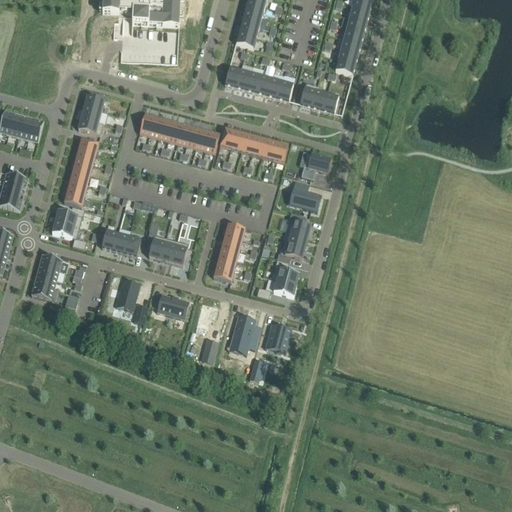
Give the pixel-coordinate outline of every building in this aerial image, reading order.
[(103,0),(102,16),(119,17),(119,16),(133,17),(132,27),(179,29),(180,0),(103,0)] [(265,10),(267,0),(248,0),(248,5),(265,10)] [(373,6),(373,4),(356,0),(355,0),(352,11),(370,15),(372,6),(373,6)] [(262,20),(265,10),(248,5),(245,15),(262,20)] [(367,26),(370,15),(352,11),(350,21),(367,26)] [(259,31),(262,20),(245,15),(242,26),(259,31)] [(364,36),(367,26),(350,21),(347,32),(364,36)] [(257,41),(259,31),(242,26),(239,36),(257,41)] [(361,47),(364,36),(347,32),(344,42),(361,47)] [(254,52),(257,41),(239,36),(236,47),(237,48),(237,47),(254,52)] [(359,57),(361,47),(344,42),(341,52),(359,57)] [(14,43),(6,74),(23,78),(30,51),(22,49),(22,46),(14,43)] [(356,68),(359,57),(341,52),(338,63),(356,68)] [(353,77),(356,68),(338,63),(335,74),(353,79),(353,77)] [(236,91),(241,74),(230,71),(230,70),(230,71),(225,88),(225,87),(225,88),(226,88),(236,91)] [(247,94),(251,76),(241,74),(236,91),(247,94)] [(257,96),(262,79),(251,76),(247,94),(257,96)] [(268,99),(272,82),(262,79),(257,96),(268,99)] [(278,102),(283,85),(272,82),(268,99),(278,102)] [(294,88),(283,85),(278,102),(289,105),(294,88)] [(312,111),(318,89),(306,86),(300,108),(301,108),(312,111)] [(323,114),(327,97),(317,94),(318,89),(312,111),(323,114)] [(334,117),(339,100),(327,97),(323,114),(334,117),(335,117),(334,117)] [(105,103),(88,99),(85,110),(102,115),(105,103)] [(99,125),(102,115),(85,110),(82,121),(104,127),(99,125)] [(15,116),(5,113),(0,131),(0,135),(9,138),(10,134),(14,119),(15,116)] [(150,139),(155,119),(145,116),(140,137),(150,139)] [(19,140),(24,122),(14,119),(10,134),(9,138),(19,140)] [(159,142),(164,122),(155,119),(150,139),(159,142)] [(44,123),(35,121),(34,125),(29,143),(38,146),(44,123)] [(100,139),(104,127),(82,121),(79,133),(100,139)] [(24,122),(19,140),(29,143),(34,125),(24,122)] [(168,144),(174,124),(164,122),(159,142),(168,144)] [(177,147),(183,127),(174,124),(168,144),(177,147)] [(187,149),(192,129),(183,127),(177,147),(187,149)] [(196,152),(201,132),(192,129),(187,149),(196,152)] [(205,154),(211,134),(201,132),(196,152),(205,154)] [(231,152),(236,135),(225,132),(220,149),(231,152)] [(219,136),(211,134),(205,154),(215,157),(220,137),(219,136)] [(242,155),(246,137),(236,135),(231,152),(242,155)] [(252,157),(257,140),(246,137),(242,155),(252,157)] [(262,160),(267,143),(257,140),(252,157),(262,160)] [(99,147),(81,142),(78,153),(96,158),(99,147)] [(273,163),(278,146),(267,143),(262,160),(273,163)] [(284,166),(288,149),(278,146),(273,163),(284,166)] [(93,168),(96,158),(78,153),(76,164),(93,168)] [(304,169),(301,180),(313,183),(316,173),(328,176),(332,162),(311,157),(308,170),(304,169)] [(90,179),(93,168),(76,164),(73,174),(90,179)] [(87,189),(90,179),(73,174),(70,184),(87,189)] [(6,176),(3,187),(22,192),(23,187),(27,188),(29,182),(6,176)] [(85,200),(87,189),(70,184),(67,195),(85,200)] [(295,185),(294,192),(299,193),(297,205),(305,207),(304,212),(318,215),(322,199),(307,195),(309,188),(295,185)] [(1,197),(19,202),(22,192),(3,187),(1,197)] [(82,210),(85,200),(67,195),(64,206),(82,210)] [(1,197),(0,199),(0,209),(20,215),(23,203),(19,202),(1,197)] [(80,231),(85,213),(72,210),(71,217),(59,213),(55,225),(80,231)] [(289,223),(286,234),(308,240),(311,229),(304,227),(306,220),(291,216),(289,223)] [(78,239),(80,231),(55,225),(52,236),(75,242),(73,249),(85,253),(87,245),(80,243),(80,240),(78,239)] [(152,225),(147,245),(152,247),(149,260),(160,263),(166,241),(156,239),(159,227),(152,225)] [(242,243),(245,232),(228,228),(225,239),(242,243)] [(0,246),(10,249),(13,239),(0,234),(0,246)] [(114,254),(118,237),(107,234),(102,251),(114,254)] [(286,234),(283,245),(305,251),(308,240),(286,234)] [(125,257),(129,240),(118,237),(114,254),(125,257)] [(239,254),(242,243),(225,239),(222,249),(239,254)] [(141,243),(129,240),(125,257),(136,260),(141,243)] [(171,266),(177,244),(166,241),(160,263),(171,266)] [(183,269),(189,247),(177,244),(171,266),(183,269)] [(279,257),(277,263),(289,266),(291,260),(302,263),(303,260),(305,251),(283,245),(280,257),(279,257)] [(0,257),(8,259),(10,249),(0,246),(0,257)] [(237,264),(239,254),(222,249),(219,259),(237,264)] [(62,264),(62,263),(56,262),(56,261),(56,262),(50,260),(49,260),(43,258),(42,258),(42,259),(43,259),(40,269),(60,275),(60,274),(59,274),(62,264),(63,264),(62,264)] [(234,275),(237,264),(219,259),(217,270),(234,275)] [(277,263),(272,282),(296,289),(300,277),(287,274),(289,266),(277,263)] [(60,275),(40,269),(39,273),(37,279),(57,284),(59,275),(60,275)] [(231,285),(234,275),(217,270),(214,281),(231,285)] [(57,284),(37,279),(36,284),(35,288),(58,294),(55,293),(57,284)] [(272,282),(272,283),(277,284),(274,295),(293,300),(294,298),(296,289),(272,282)] [(141,288),(123,283),(116,310),(133,315),(141,288)] [(55,304),(58,294),(35,288),(32,298),(32,299),(38,300),(38,301),(39,301),(45,302),(45,303),(45,302),(51,304),(52,304),(55,304)] [(269,302),(271,294),(259,291),(257,299),(269,302)] [(162,298),(157,316),(158,316),(158,315),(184,322),(184,323),(185,323),(190,305),(189,305),(178,302),(179,301),(177,301),(177,302),(173,301),(174,300),(172,300),(172,301),(163,298),(162,298)] [(76,312),(77,305),(67,302),(65,309),(76,312)] [(195,331),(196,331),(197,328),(209,331),(212,320),(216,321),(216,320),(215,320),(218,310),(219,310),(219,309),(202,305),(195,331)] [(138,308),(134,324),(144,327),(148,310),(138,308)] [(239,319),(231,347),(255,353),(260,336),(253,334),(256,323),(239,319)] [(267,345),(265,352),(276,354),(286,357),(292,333),(291,333),(272,328),(273,328),(272,328),(267,345)] [(218,346),(208,343),(205,352),(206,353),(203,364),(213,367),(218,346)] [(264,365),(255,363),(250,383),(259,385),(259,382),(261,382),(264,373),(262,372),(264,365)]
